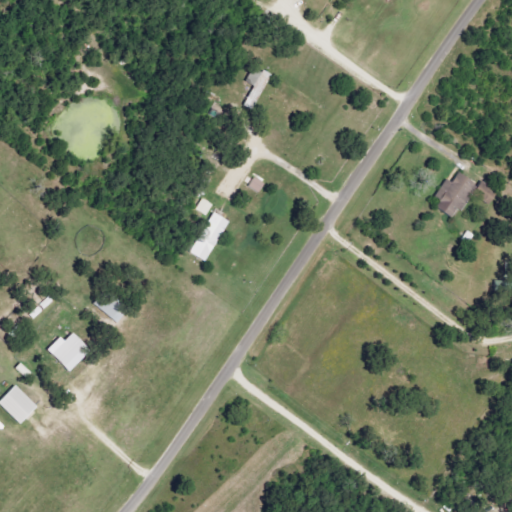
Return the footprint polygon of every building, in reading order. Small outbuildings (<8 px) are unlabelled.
[(253,111),(270,76),(253,67),(245,83),(254,87),(244,106),(253,111)] [(498,192),(481,181),(478,185),(458,173),(452,183),(447,180),(431,205),(451,218),(457,208),(461,211),(471,194),(490,206),(498,192)] [(248,187),(258,193),(264,184),(254,177),(248,187)] [(228,222),(213,213),(190,254),(206,263),(228,222)] [(93,307),(119,323),(129,307),(103,291),(93,307)] [(91,351),(72,334),(64,342),(59,337),(47,351),(70,373),(91,351)] [(0,401),(0,406),(20,425),(36,407),(15,386),(0,401)]
